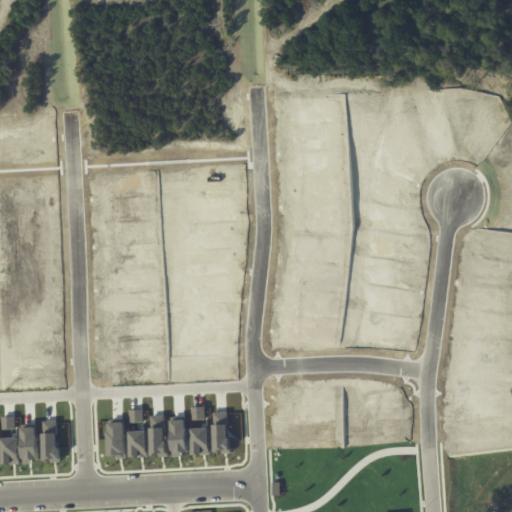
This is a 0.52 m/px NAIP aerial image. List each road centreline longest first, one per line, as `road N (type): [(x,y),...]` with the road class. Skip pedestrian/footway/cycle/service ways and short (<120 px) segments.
road 1 (residential): [(262,89),(270,226),(256,331),(265,511)]
road 2 (residential): [(69,108),(93,488)]
road 3 (residential): [(463,193),(433,368),(439,511)]
road 4 (residential): [(0,493),(264,478)]
road 5 (residential): [(433,368),(257,362)]
